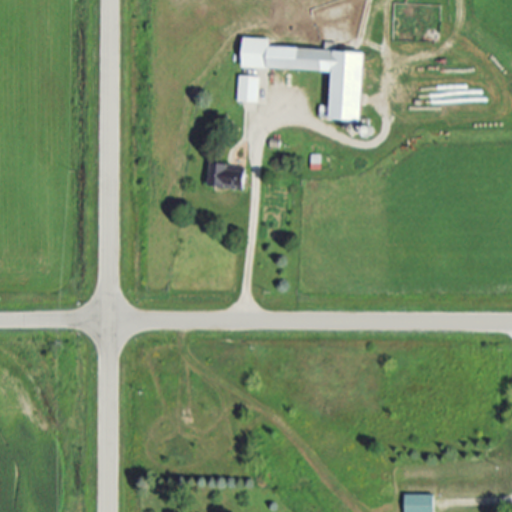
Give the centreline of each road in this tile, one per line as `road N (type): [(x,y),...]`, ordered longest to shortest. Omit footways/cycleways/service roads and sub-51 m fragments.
road 1 (residential): [(511,324),(0,321)]
road 2 (residential): [(107,511),(109,0)]
